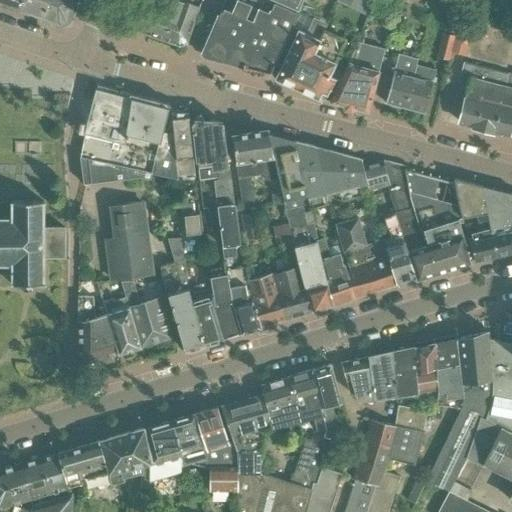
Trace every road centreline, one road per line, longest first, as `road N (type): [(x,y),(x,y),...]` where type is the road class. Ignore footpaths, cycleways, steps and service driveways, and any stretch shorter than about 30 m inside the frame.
road 1 (residential): [(0,437),(511,283)]
road 2 (residential): [(511,173),(178,87)]
